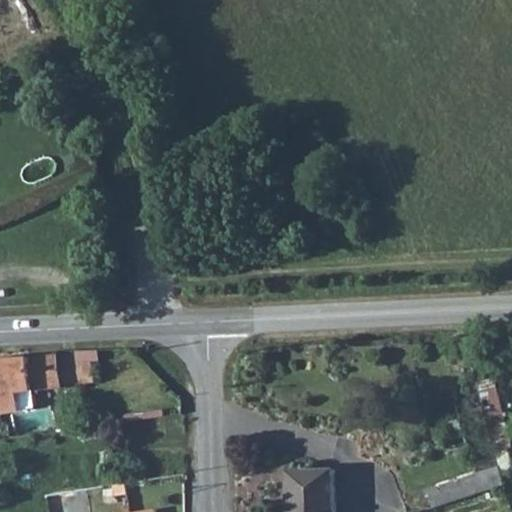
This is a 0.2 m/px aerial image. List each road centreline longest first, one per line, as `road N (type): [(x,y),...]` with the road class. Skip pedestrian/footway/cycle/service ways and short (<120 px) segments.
road 1 (secondary): [(207,321),(511,308)]
road 2 (secondary): [(0,331),(207,321)]
road 3 (unclassified): [(211,511),(207,321)]
